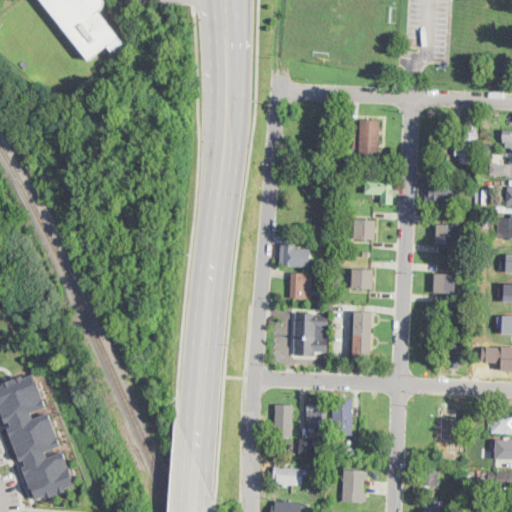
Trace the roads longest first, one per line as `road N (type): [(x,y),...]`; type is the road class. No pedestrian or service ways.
road 1 (residential): [(281,92),(253,511)]
road 2 (residential): [(413,97),(392,511)]
road 3 (secondary): [(197,463),(233,64)]
road 4 (residential): [(256,379),(511,390)]
road 5 (residential): [(281,92),(511,100)]
